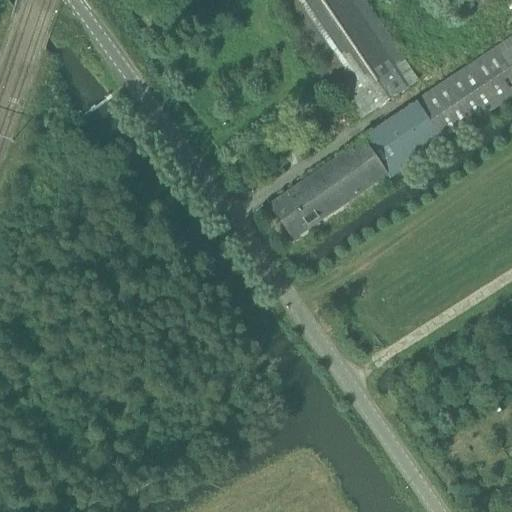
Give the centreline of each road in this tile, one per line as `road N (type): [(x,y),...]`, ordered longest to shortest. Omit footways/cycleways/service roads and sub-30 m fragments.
road 1 (unclassified): [(436,511),(71,0)]
road 2 (track): [(295,309),(511,164)]
road 3 (track): [(348,384),(511,276)]
